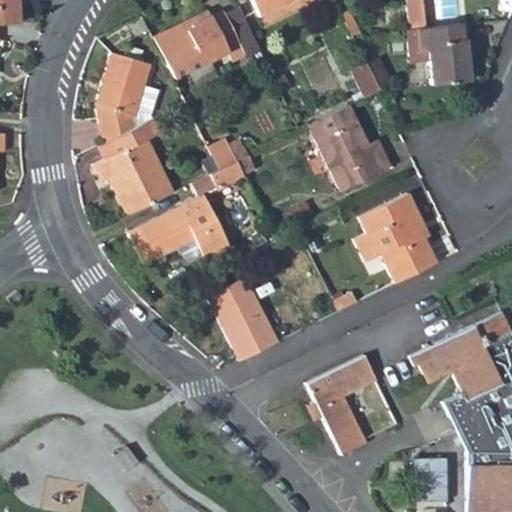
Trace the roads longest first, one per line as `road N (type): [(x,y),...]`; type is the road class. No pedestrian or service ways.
road 1 (residential): [(61,226),(89,278),(123,317),(233,417),(319,511)]
road 2 (residential): [(61,226),(43,120),(60,36),(82,0)]
road 3 (residential): [(495,102),(431,140),(427,167),(451,213),(511,187)]
